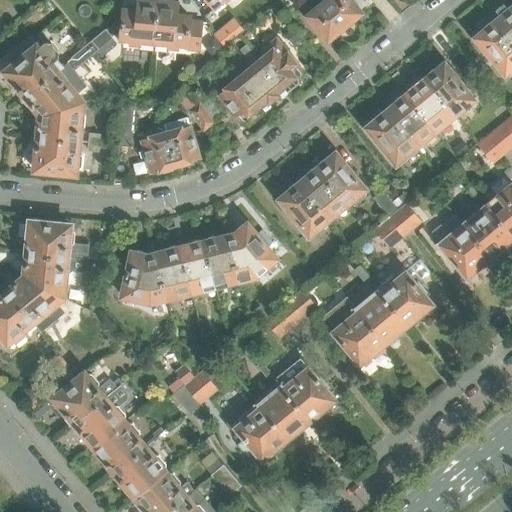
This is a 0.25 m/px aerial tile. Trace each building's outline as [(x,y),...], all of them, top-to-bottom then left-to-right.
[(154,43),(158,2),(155,2),(154,0),(142,0),(143,1),(138,0),(137,12),(123,11),(120,43),(139,45),(140,42),(154,43)] [(199,50),(202,23),(190,21),(190,17),(176,16),(178,4),(173,4),(173,0),(160,0),(160,2),(158,2),(154,43),(167,44),(167,47),(183,49),(183,52),(188,52),(188,49),(199,50)] [(205,0),(213,9),(223,0),(205,0)] [(356,16),(361,12),(359,10),(366,4),(362,0),(327,0),(309,15),(329,39),(333,35),(336,34),(340,31),(341,29),(348,22),(351,22),(355,18),(356,16)] [(511,8),(509,9),(506,9),(502,12),(502,16),(493,23),(511,45),(511,8)] [(511,68),(511,45),(493,23),(491,24),(488,23),(484,27),(484,30),(475,38),(505,74),(511,68)] [(292,27),(284,35),(293,44),(301,37),(292,27)] [(77,75),(73,70),(77,67),(78,68),(93,54),(92,54),(112,37),(106,30),(63,66),(25,98),(27,100),(32,105),(32,107),(39,115),(40,115),(83,102),(77,93),(77,89),(70,81),(77,75)] [(213,36),(203,45),(212,55),(222,46),(221,44),(213,36)] [(112,37),(92,54),(93,54),(98,61),(99,60),(116,46),(117,43),(112,37)] [(302,71),(277,41),(275,41),(267,47),(267,51),(268,52),(269,53),(260,60),(282,87),(294,78),(298,79),(301,76),(300,72),(302,71)] [(25,98),(63,66),(57,59),(57,58),(58,52),(51,44),(45,43),(39,48),(37,46),(31,50),(27,49),(21,54),(22,58),(16,62),(12,61),(6,66),(7,70),(4,72),(17,88),(17,90),(19,90),(24,95),(23,96),(25,98)] [(254,53),(247,44),(242,48),(249,57),(254,53)] [(285,91),(282,87),(260,60),(237,79),(259,106),(265,101),(268,104),(285,91)] [(472,97),(444,63),(436,70),(432,69),(427,73),(427,77),(425,79),(453,113),(472,97)] [(259,106),(237,79),(218,94),(240,121),(242,120),(246,121),(249,119),(248,115),(259,106)] [(453,113),(425,79),(415,87),(412,86),(407,90),(407,94),(405,95),(433,129),(453,113)] [(210,95),(199,103),(213,120),(224,111),(210,95)] [(433,129),(405,95),(403,97),(399,97),(394,101),(394,104),(385,112),(413,146),(433,129)] [(85,125),(86,116),(82,113),(83,102),(40,115),(39,124),(37,125),(39,127),(38,128),(38,134),(37,134),(37,137),(80,142),(81,128),(85,125)] [(199,102),(187,111),(203,132),(216,124),(213,120),(199,103),(199,102)] [(132,132),(134,108),(120,107),(119,131),(132,132)] [(413,146),(385,112),(383,114),(379,113),(375,117),(375,120),(366,128),(394,162),(413,146)] [(187,117),(163,124),(166,133),(175,166),(178,165),(178,166),(182,168),(186,167),(188,163),(187,163),(199,159),(190,126),(187,117)] [(510,149),(511,147),(511,132),(504,122),(495,129),(510,149)] [(510,149),(495,129),(477,144),(492,163),(510,149)] [(100,144),(101,134),(89,133),(88,142),(100,144)] [(166,133),(141,140),(151,173),(175,166),(166,133)] [(81,169),(82,156),(79,152),(80,142),(37,137),(36,140),(37,140),(37,147),(35,148),(36,150),(34,170),(37,170),(39,174),(47,175),(49,172),(57,172),(59,176),(67,177),(69,174),(76,174),(77,172),(81,169)] [(99,152),(100,144),(88,142),(87,151),(99,152)] [(368,192),(335,153),(327,160),(323,159),(318,163),(318,167),(316,168),(349,207),(368,192)] [(349,207),(316,168),(314,170),(311,169),(306,173),(306,177),(298,183),(330,223),(349,207)] [(511,184),(510,186),(503,178),(491,188),(496,194),(494,195),(495,197),(489,203),(487,201),(486,203),(487,204),(486,205),(511,236),(511,184)] [(330,223),(298,183),(296,185),(293,184),(288,188),(288,192),(279,199),(311,238),(330,223)] [(479,196),(470,186),(465,190),(474,201),(479,196)] [(384,193),(375,201),(389,218),(397,210),(405,204),(400,199),(393,204),(384,193)] [(406,194),(400,199),(405,204),(406,203),(410,199),(406,194)] [(405,204),(397,210),(403,217),(408,213),(413,210),(406,203),(405,204)] [(511,239),(511,236),(486,205),(474,215),(472,213),(471,214),(472,216),(465,222),(464,220),(462,221),(464,223),(462,224),(489,257),(492,256),(493,257),(502,249),(501,248),(511,239)] [(404,236),(413,229),(403,217),(397,210),(389,218),(404,236)] [(413,210),(408,213),(418,225),(422,221),(413,210)] [(408,213),(403,217),(413,229),(418,225),(408,213)] [(489,257),(462,224),(454,215),(442,226),(441,225),(431,232),(432,233),(430,235),(466,278),(468,276),(469,277),(479,269),(478,268),(489,257)] [(404,236),(389,218),(374,230),(389,248),(404,236)] [(74,243),(75,233),(72,228),(71,228),(71,226),(64,225),(62,222),(54,221),(52,224),(44,223),(42,220),(35,219),(32,222),(29,221),(28,236),(27,241),(25,243),(27,244),(26,251),(25,251),(25,254),(88,261),(104,262),(105,248),(89,247),(90,244),(74,243)] [(277,259),(247,223),(245,225),(242,224),(237,228),(237,232),(235,233),(228,235),(239,281),(255,277),(277,259)] [(239,281),(228,235),(216,238),(213,236),(207,237),(206,241),(204,241),(215,287),(239,281)] [(215,287),(204,241),(201,242),(198,240),(192,241),(191,244),(179,247),(190,293),(215,287)] [(190,293),(179,247),(178,248),(175,245),(169,247),(168,250),(156,253),(166,299),(190,293)] [(166,299),(156,253),(147,255),(144,254),(143,251),(137,250),(134,252),(131,252),(127,272),(126,271),(125,276),(126,276),(122,296),(150,303),(166,299)] [(70,288),(70,277),(75,272),(87,273),(88,261),(25,254),(25,257),(26,257),(25,264),(23,266),(25,267),(24,276),(64,299),(65,290),(70,288)] [(317,277),(330,265),(325,259),(311,270),(317,277)] [(433,305),(425,294),(426,293),(418,283),(430,272),(420,259),(394,281),(391,277),(380,286),(380,285),(376,288),(378,290),(408,326),(433,305)] [(372,282),(360,268),(356,272),(367,286),(372,282)] [(50,316),(58,310),(57,305),(64,299),(24,276),(17,282),(14,282),(14,284),(9,289),(8,288),(6,290),(33,323),(49,343),(53,340),(55,333),(47,323),(50,316)] [(318,307),(302,289),(288,300),(303,319),(318,307)] [(33,323),(6,290),(4,292),(4,293),(0,295),(0,338),(3,338),(8,344),(10,342),(11,342),(16,343),(25,336),(25,331),(25,330),(33,323)] [(408,326),(378,290),(356,307),(385,345),(386,344),(384,342),(405,324),(407,326),(408,326)] [(303,319),(288,300),(275,310),(291,329),(303,319)] [(385,345),(356,307),(355,306),(350,309),(354,314),(331,332),(342,344),(340,345),(349,356),(351,355),(359,366),(385,345)] [(291,329),(275,310),(267,317),(262,311),(244,326),(249,332),(264,320),(279,339),(291,329)] [(504,313),(493,322),(501,331),(511,322),(504,313)] [(219,357),(211,346),(201,353),(210,364),(219,357)] [(336,400),(328,389),(329,388),(320,377),(319,379),(301,358),(274,380),(310,421),(336,400)] [(227,367),(221,359),(212,367),(218,375),(227,367)] [(273,376),(261,362),(257,366),(268,380),(273,376)] [(193,376),(183,365),(175,372),(184,384),(193,376)] [(66,369),(47,384),(56,395),(75,380),(66,369)] [(194,377),(184,386),(199,404),(218,389),(203,370),(194,377)] [(106,398),(118,389),(117,388),(121,385),(123,384),(119,379),(113,383),(110,379),(98,388),(98,387),(99,383),(93,375),(88,376),(85,371),(75,380),(56,395),(53,398),(65,413),(65,415),(67,415),(72,421),(71,421),(73,424),(106,397),(106,398)] [(310,421),(274,380),(273,381),(275,385),(268,391),(267,389),(260,386),(254,392),(255,399),(257,401),(288,440),(288,439),(286,437),(308,420),(310,422),(310,421)] [(94,448),(126,422),(124,419),(126,414),(119,407),(127,400),(128,394),(121,385),(117,388),(118,389),(106,398),(106,397),(73,424),(75,426),(75,425),(80,431),(80,433),(82,433),(94,448)] [(201,406),(199,404),(184,386),(173,394),(190,415),(201,406)] [(288,440),(257,401),(253,404),(256,409),(234,427),(245,440),(239,444),(248,455),(253,451),(262,461),(288,440)] [(113,473),(147,447),(139,437),(141,432),(133,423),(128,424),(126,422),(94,448),(106,462),(105,464),(108,465),(112,470),(111,471),(113,473)] [(160,427),(152,434),(154,437),(156,439),(159,436),(164,432),(160,428),(160,427)] [(194,446),(201,440),(197,435),(191,441),(194,446)] [(134,498),(167,471),(165,469),(167,464),(160,456),(155,457),(147,447),(113,473),(115,476),(116,475),(119,479),(121,480),(120,483),(122,483),(134,498)] [(212,476),(223,466),(218,460),(206,469),(212,476)] [(240,486),(223,466),(212,476),(229,496),(240,486)] [(166,511),(186,496),(194,490),(187,481),(180,487),(182,483),(174,473),(169,474),(167,471),(134,498),(145,511),(166,511)] [(204,511),(199,505),(193,504),(192,503),(200,497),(194,490),(186,496),(166,511),(204,511)]
